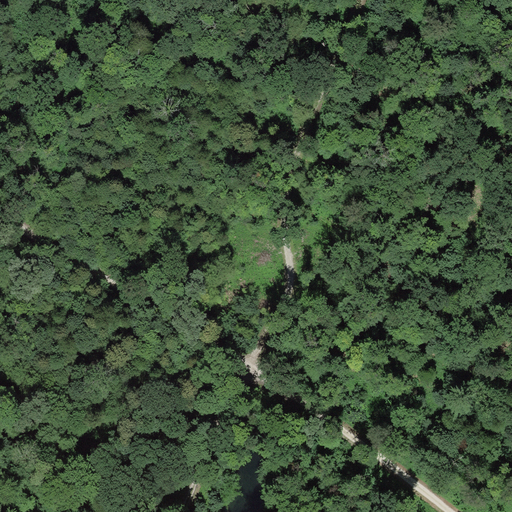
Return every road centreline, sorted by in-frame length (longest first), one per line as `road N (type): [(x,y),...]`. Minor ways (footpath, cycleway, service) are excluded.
road 1 (track): [(356,0),(289,167),(282,231),(289,282),(183,511)]
road 2 (track): [(0,220),(250,362),(439,511)]
